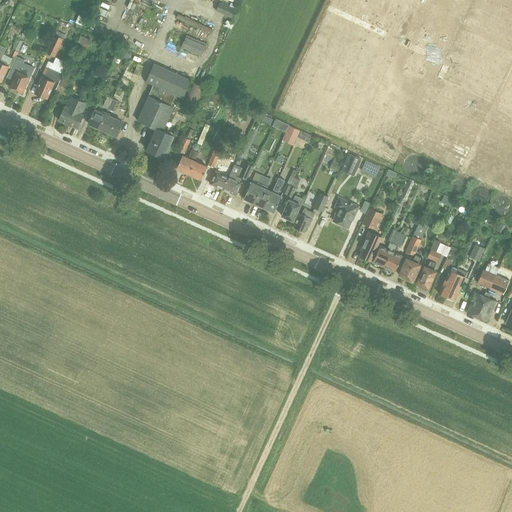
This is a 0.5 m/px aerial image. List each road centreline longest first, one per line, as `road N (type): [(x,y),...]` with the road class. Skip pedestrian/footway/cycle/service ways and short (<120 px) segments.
road 1 (residential): [(511,351),(0,119)]
road 2 (track): [(346,276),(238,511)]
